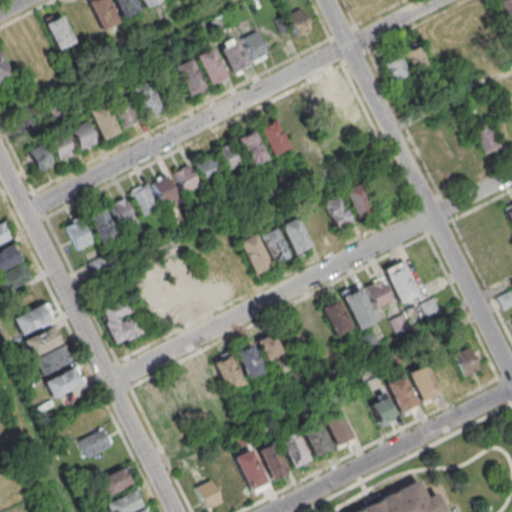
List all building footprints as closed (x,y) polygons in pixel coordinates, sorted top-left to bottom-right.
[(85,0),(98,30),(116,22),(106,0),(85,0)] [(112,0),(121,19),(138,11),(132,0),(112,0)] [(138,0),(142,8),(159,0),(158,0),(138,0)] [(511,4),(510,0),(496,0),(493,2),(504,26),(511,22),(511,4)] [(310,30),(299,8),(283,15),(293,37),(310,30)] [(56,50),(73,42),(59,13),(42,22),(56,50)] [(239,38),(252,63),(268,55),(255,30),(239,38)] [(229,74),(246,67),(234,38),(217,46),(229,74)] [(457,42),(446,40),(444,51),(455,53),(457,42)] [(427,63),(419,46),(402,53),(410,71),(427,63)] [(194,61),(210,53),(225,82),(209,90),(194,61)] [(391,82),(407,74),(398,55),(381,62),(391,82)] [(0,78),(8,75),(0,57),(0,78)] [(172,72),(189,64),(203,93),(187,101),(172,72)] [(323,91),(337,123),(356,114),(341,82),(323,91)] [(130,93),(146,85),(160,114),(144,122),(130,93)] [(110,103),(126,95),(141,123),(125,131),(110,103)] [(291,145),(310,136),(295,105),(276,114),(291,145)] [(87,114),(104,106),(118,135),(102,143),(87,114)] [(256,127),(270,155),(286,147),(272,119),(256,127)] [(483,154),(500,146),(487,121),(471,129),(483,154)] [(70,128),(77,148),(93,143),(86,122),(70,128)] [(235,137),(249,166),(265,158),(251,129),(235,137)] [(73,153),(64,135),(49,142),(58,161),(73,153)] [(26,150),(36,172),(52,165),(43,143),(26,150)] [(214,150),(225,170),(239,162),(228,143),(214,150)] [(193,161),(202,179),(218,171),(208,153),(193,161)] [(171,172),(181,192),(197,184),(187,164),(171,172)] [(149,183),(160,204),(176,196),(165,175),(149,183)] [(342,190),(355,219),(371,212),(358,183),(342,190)] [(156,209),(146,184),(129,190),(139,216),(156,209)] [(350,222),(336,194),(321,201),(335,229),(350,222)] [(118,226),(133,218),(121,196),(106,203),(118,226)] [(297,212),(315,244),(331,235),(314,203),(297,212)] [(83,213),(99,204),(113,233),(97,241),(83,213)] [(511,204),(502,210),(511,229),(511,204)] [(294,256),(310,247),(293,217),(277,226),(294,256)] [(90,243),(79,218),(63,225),(75,250),(90,243)] [(236,241),(250,274),(287,258),(273,227),(255,235),(255,233),(236,241)] [(0,269),(19,259),(10,243),(0,248),(0,269)] [(414,296),(399,261),(382,268),(396,303),(414,296)] [(0,292),(27,279),(19,264),(0,272),(0,292)] [(183,311),(200,305),(189,272),(172,278),(183,311)] [(373,309),(389,302),(378,278),(363,284),(373,309)] [(373,321),(356,285),(339,293),(355,329),(373,321)] [(511,304),(511,298),(509,291),(495,297),(501,310),(511,304)] [(163,320),(179,312),(170,293),(153,300),(163,320)] [(112,345),(138,333),(123,297),(96,309),(112,345)] [(425,320),(439,314),(432,297),(418,303),(425,320)] [(319,307),(332,337),(349,329),(335,299),(319,307)] [(18,334),(51,318),(43,302),(10,318),(18,334)] [(298,321),(313,349),(329,340),(313,313),(298,321)] [(28,357),(58,343),(51,326),(20,340),(28,357)] [(254,340),(264,361),(280,354),(271,333),(254,340)] [(246,380),(263,372),(249,343),(232,351),(246,380)] [(31,361),(39,376),(68,361),(60,345),(31,361)] [(478,368),(468,346),(451,354),(461,376),(478,368)] [(241,384),(227,352),(210,360),(225,391),(241,384)] [(218,391),(204,363),(188,371),(202,399),(218,391)] [(50,398),(82,381),(74,364),(41,381),(50,398)] [(405,373),(419,403),(437,395),(423,364),(405,373)] [(383,384),(399,414),(415,405),(399,375),(383,384)] [(180,410),(197,404),(187,377),(170,383),(180,410)] [(147,400),(161,425),(174,417),(161,392),(147,400)] [(380,427),(395,417),(379,392),(364,402),(380,427)] [(98,423),(89,407),(62,422),(70,438),(98,423)] [(329,445),(346,441),(341,412),(323,416),(329,445)] [(326,452),(318,423),(301,428),(309,457),(326,452)] [(84,457),(109,444),(101,428),(76,440),(84,457)] [(307,461),(292,431),(276,439),(291,469),(307,461)] [(268,480),(285,471),(270,441),(254,450),(268,480)] [(248,493),(265,484),(247,449),(230,457),(248,493)] [(129,483),(121,466),(95,480),(104,496),(129,483)] [(203,509),(219,503),(210,480),(194,486),(203,509)] [(441,511),(432,494),(422,499),(412,481),(349,511),(441,511)] [(102,504),(106,511),(124,511),(140,505),(132,489),(102,504)]
